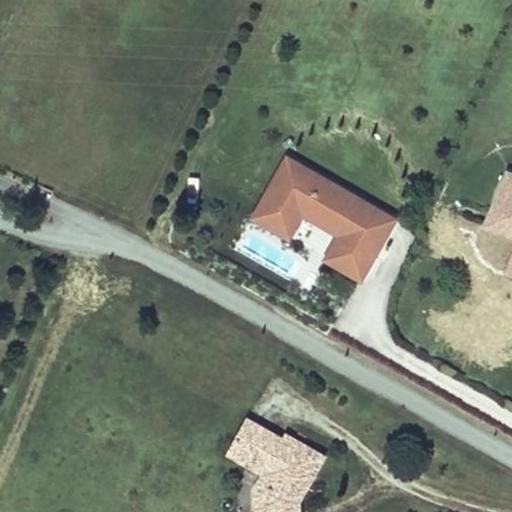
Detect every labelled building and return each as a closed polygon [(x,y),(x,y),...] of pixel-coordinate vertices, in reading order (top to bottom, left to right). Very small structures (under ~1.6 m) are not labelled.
[(394,206),(287,148),(257,202),(291,221),(305,195),(344,217),(330,242),(363,261),(394,206)] [(511,161),(508,160),(489,205),(511,214),(511,161)] [(511,214),(489,205),(487,210),(511,220),(511,214)] [(262,467),(282,432),(247,412),(228,448),(262,467)] [(299,511),(299,494),(323,449),(284,427),(282,432),(262,467),(254,483),(254,511),(299,511)]
